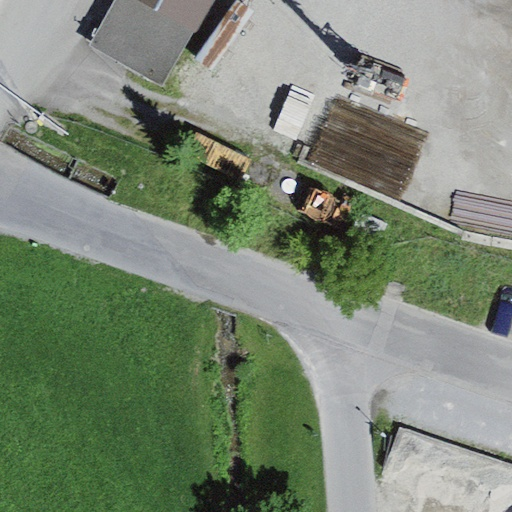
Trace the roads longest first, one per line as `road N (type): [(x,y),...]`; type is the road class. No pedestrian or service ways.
road 1 (residential): [(332,314),(0,200)]
road 2 (residential): [(332,314),(350,511)]
road 3 (residential): [(511,380),(332,314)]
